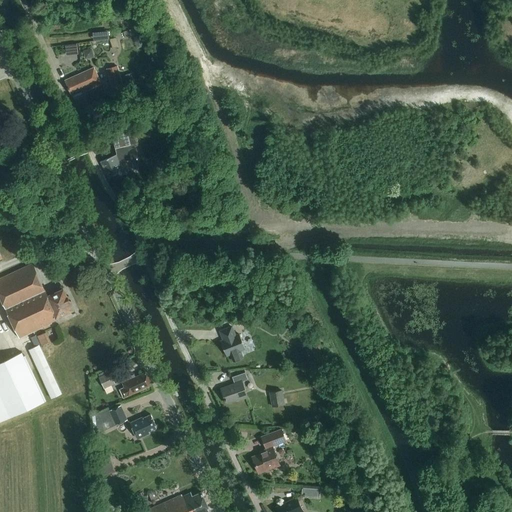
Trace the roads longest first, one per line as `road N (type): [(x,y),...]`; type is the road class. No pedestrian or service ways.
road 1 (residential): [(263,511),(144,254)]
road 2 (residential): [(144,254),(21,0)]
road 3 (tertiary): [(221,511),(107,270)]
road 4 (tertiary): [(107,270),(0,38)]
